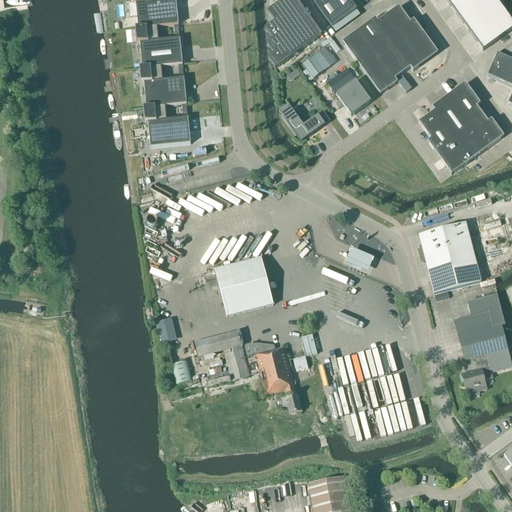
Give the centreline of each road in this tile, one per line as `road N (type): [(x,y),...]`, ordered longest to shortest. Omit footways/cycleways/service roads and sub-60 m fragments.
road 1 (secondary): [(506,511),(442,422),(395,245),(308,195)]
road 2 (unclassified): [(308,195),(335,153),(454,65),(452,44),(421,0)]
road 3 (secondary): [(308,195),(252,165),(241,148),(223,0)]
